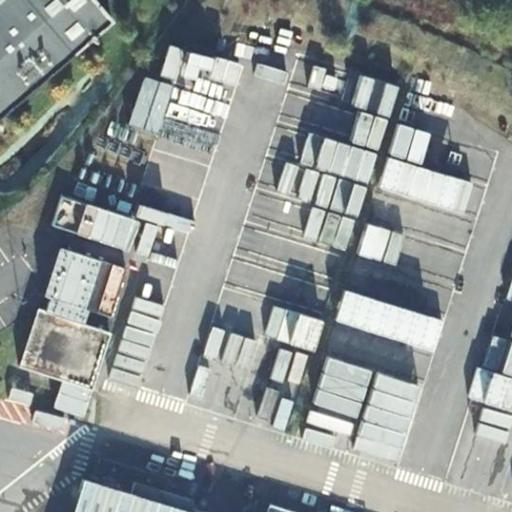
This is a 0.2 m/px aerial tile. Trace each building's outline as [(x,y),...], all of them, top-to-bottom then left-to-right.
[(114,24),(93,0),(0,0),(0,120),(83,50),(114,24)] [(179,50),(131,216),(157,224),(152,242),(140,238),(136,254),(175,265),(186,228),(193,230),(201,202),(206,203),(235,102),(205,94),(215,60),(179,50)] [(403,157),(417,161),(425,132),(411,128),(403,157)] [(356,254),(434,275),(442,245),(459,249),(468,217),(453,213),(461,182),(450,178),(446,192),(453,194),(449,208),(376,188),(367,221),(377,224),(373,238),(361,235),(356,254)] [(68,200),(64,229),(83,231),(87,202),(68,200)] [(105,210),(95,240),(119,247),(129,218),(105,210)] [(282,269),(290,242),(272,236),(264,263),(282,269)] [(330,281),(338,252),(313,245),(305,274),(330,281)] [(36,310),(18,367),(90,390),(109,333),(81,324),(85,310),(109,317),(125,268),(57,247),(41,295),(46,297),(42,311),(36,310)] [(353,260),(345,286),(357,289),(365,264),(353,260)] [(399,376),(415,379),(422,347),(430,349),(437,314),(340,294),(333,324),(407,340),(399,376)] [(511,448),(511,305),(500,302),(491,333),(511,338),(511,376),(492,371),(483,404),(474,402),(456,470),(502,482),(511,448)] [(310,347),(316,319),(277,311),(272,339),(310,347)] [(192,511),(81,477),(69,511),(192,511)]
